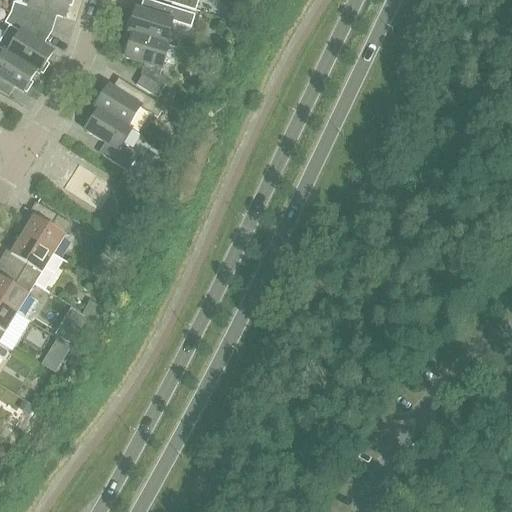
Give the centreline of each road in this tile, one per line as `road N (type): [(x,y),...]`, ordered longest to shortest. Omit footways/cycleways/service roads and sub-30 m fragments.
road 1 (secondary): [(359,0),(159,408),(99,511)]
road 2 (secondary): [(139,511),(194,416),(395,0)]
road 3 (residential): [(28,158),(76,81),(103,0)]
